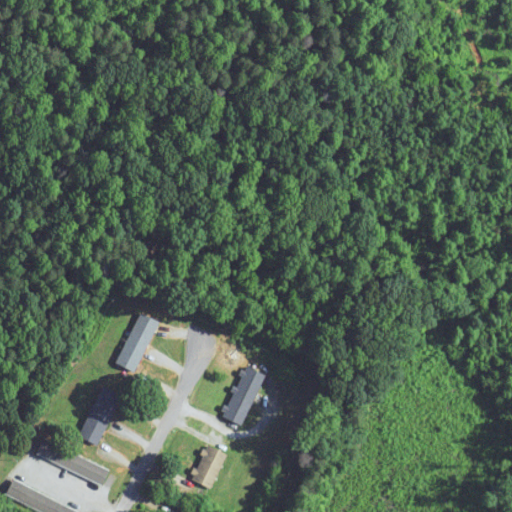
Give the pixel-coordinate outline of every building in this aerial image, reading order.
[(144,264),(166,247),(156,233),(134,250),(144,264)] [(159,321),(139,312),(116,363),(136,372),(159,321)] [(222,417),(243,425),(264,375),(243,366),(222,417)] [(78,436),(97,446),(122,396),(102,386),(78,436)] [(102,484),(109,468),(42,439),(35,455),(102,484)] [(227,456),(207,446),(190,479),(210,489),(227,456)] [(40,511),(77,511),(78,511),(14,479),(6,494),(40,511)]
